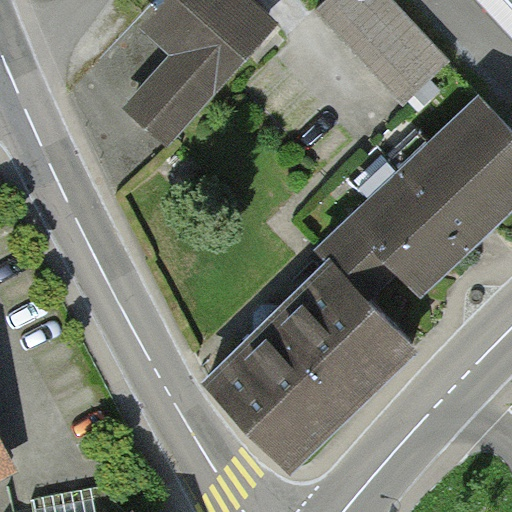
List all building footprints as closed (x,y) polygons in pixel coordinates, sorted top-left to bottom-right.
[(271,13),(257,0),(154,0),(139,16),(205,80),(271,13)] [(447,54),(390,0),(331,0),(275,57),(362,141),(447,54)] [(511,217),(511,127),(483,94),(342,220),(416,303),(511,217)] [(299,461),(416,345),(326,254),(208,369),(299,461)] [(0,464),(11,459),(0,438),(0,464)] [(133,511),(102,481),(70,511),(133,511)]
